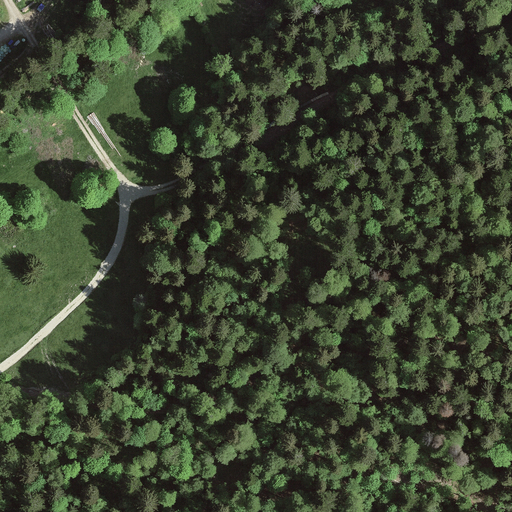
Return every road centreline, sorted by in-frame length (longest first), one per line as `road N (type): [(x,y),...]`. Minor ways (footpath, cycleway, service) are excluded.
road 1 (track): [(0,381),(89,407),(167,407),(393,345),(442,346),(447,366),(393,511)]
road 2 (track): [(7,0),(119,178),(126,212),(119,247),(96,282),(0,372)]
road 3 (track): [(124,191),(168,189),(431,51),(511,18)]
road 4 (track): [(320,511),(381,484),(466,474),(511,450)]
